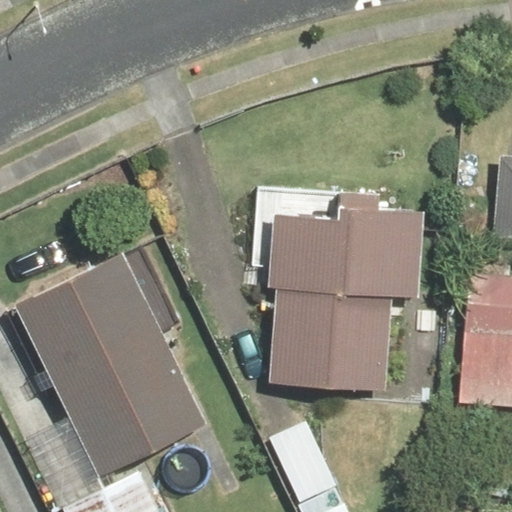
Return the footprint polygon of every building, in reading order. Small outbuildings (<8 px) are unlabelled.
[(487,240),(511,240),(511,151),(491,151),(487,240)] [(327,214),(263,210),(258,289),(267,289),(260,381),(380,390),(387,296),(411,298),(418,208),(327,202),(327,214)] [(112,250),(8,302),(93,472),(197,420),(112,250)] [(511,259),(462,257),(457,406),(511,408),(511,259)] [(343,511),(300,418),(262,436),(297,511),(343,511)]
